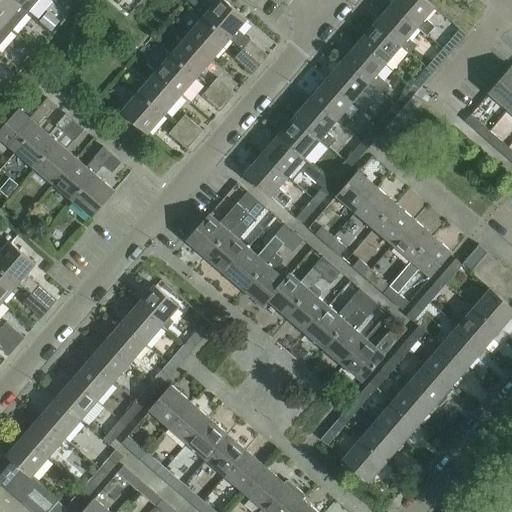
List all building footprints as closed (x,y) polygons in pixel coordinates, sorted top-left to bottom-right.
[(12,0),(0,0),(0,21),(5,26),(13,32),(29,14),(21,7),(12,0)] [(12,0),(21,7),(29,14),(40,0),(12,0)] [(222,0),(219,0),(204,18),(230,40),(243,51),(260,66),(268,58),(237,31),(247,21),(222,0)] [(424,0),(397,0),(392,6),(418,28),(428,36),(436,27),(427,18),(435,9),(424,0)] [(392,6),(376,24),(402,47),(403,46),(411,54),(418,46),(409,38),(418,28),(392,6)] [(49,11),(40,21),(52,31),(60,21),(49,11)] [(204,18),(188,37),(214,59),(230,40),(204,18)] [(0,46),(13,32),(5,26),(0,21),(0,46)] [(376,24),(360,43),(386,66),(402,47),(376,24)] [(460,31),(449,44),(455,49),(466,36),(460,31)] [(188,37),(172,55),(198,78),(214,59),(188,37)] [(360,43),(343,62),(370,84),(370,83),(383,94),(390,85),(378,75),(386,66),(360,43)] [(243,51),(236,60),(253,75),(260,66),(243,51)] [(172,55),(156,74),(182,96),(198,78),(172,55)] [(439,55),(427,69),(433,74),(445,61),(439,55)] [(343,62),(327,81),(353,103),(355,102),(366,111),(374,102),(362,93),(370,84),(343,62)] [(511,68),(490,94),(509,110),(511,107),(511,68)] [(417,80),(411,88),(417,93),(423,86),(433,74),(427,69),(417,80)] [(156,74),(140,93),(166,115),(182,96),(156,74)] [(4,79),(0,83),(0,84),(5,89),(9,84),(4,79)] [(219,79),(211,89),(228,103),(236,94),(219,79)] [(327,81),(311,99),(337,122),(338,121),(346,129),(353,121),(345,113),(353,103),(327,81)] [(411,88),(401,99),(407,105),(417,93),(411,88)] [(211,89),(203,98),(220,112),(228,103),(211,89)] [(140,93),(124,112),(149,135),(150,133),(166,115),(140,93)] [(311,99),(295,118),(321,140),(330,148),(337,140),(328,132),(337,122),(311,99)] [(20,110),(0,133),(0,137),(17,153),(40,127),(57,108),(47,100),(31,119),(20,110)] [(395,106),(384,118),(391,124),(401,112),(395,106)] [(66,116),(58,126),(66,133),(75,123),(66,116)] [(186,117),(178,126),(196,141),(204,132),(186,117)] [(295,118),(279,137),(305,159),(321,140),(295,118)] [(473,127),(472,128),(484,139),(490,132),(478,122),(473,127)] [(75,123),(66,133),(76,141),(84,131),(75,123)] [(378,125),(368,137),(374,143),(384,131),(378,125)] [(178,126),(171,135),(188,150),(196,141),(178,126)] [(40,127),(17,153),(36,169),(58,143),(40,127)] [(490,132),(484,139),(497,150),(503,143),(490,132)] [(279,137),(263,155),(289,178),(293,181),(300,173),(306,173),(324,188),(323,190),(329,195),(337,187),(305,159),(279,137)] [(58,143),(36,169),(55,185),(77,159),(58,143)] [(362,144),(352,155),(359,161),(368,150),(362,144)] [(77,159),(55,185),(73,201),(95,175),(104,166),(112,156),(104,148),(87,168),(77,159)] [(263,155),(246,175),(256,183),(285,209),(293,200),(280,188),(289,178),(263,155)] [(112,156),(104,166),(113,174),(122,164),(112,156)] [(346,162),(335,174),(342,180),(353,168),(346,162)] [(358,171),(337,196),(356,213),(378,188),(359,172),(358,171)] [(95,175),(73,201),(93,218),(115,192),(95,175)] [(11,178),(0,190),(9,198),(19,185),(11,178)] [(378,188),(356,213),(375,229),(396,204),(378,188)] [(211,215),(188,241),(207,258),(257,201),(248,193),(221,224),(220,224),(211,215)] [(297,219),(304,225),(320,206),(313,200),(297,219)] [(257,201),(207,258),(226,274),(249,249),(239,240),(256,221),(267,209),(257,201)] [(396,204),(375,229),(393,245),(415,220),(396,204)] [(415,220),(393,245),(412,261),(434,236),(415,220)] [(249,249),(226,274),(245,290),(277,253),(285,244),(294,232),(286,226),(285,225),(266,248),(258,257),(249,249)] [(321,228),(316,235),(328,246),(334,239),(321,228)] [(294,232),(285,244),(294,251),(303,240),(294,232)] [(390,287),(384,294),(403,310),(410,302),(399,293),(420,268),(431,278),(453,253),(434,236),(412,261),(390,287)] [(334,239),(328,246),(340,256),(346,249),(334,239)] [(10,243),(0,255),(0,268),(20,285),(21,284),(33,295),(32,296),(49,311),(58,302),(57,302),(40,287),(28,276),(37,266),(10,243)] [(479,246),(464,262),(473,270),(488,253),(479,246)] [(277,253),(245,290),(264,307),(270,301),(269,300),(286,281),(285,280),(274,271),(284,260),(277,253)] [(473,270),(471,273),(480,280),(497,261),(488,253),(473,270)] [(286,281),(269,300),(270,301),(288,317),(316,284),(316,285),(322,277),(332,265),(323,258),(313,270),(300,283),(290,274),(285,280),(286,281)] [(360,261),(354,268),(365,278),(371,271),(360,261)] [(497,261),(480,280),(489,288),(506,269),(497,261)] [(332,265),(322,277),(331,286),(342,274),(332,265)] [(450,266),(440,279),(447,285),(458,273),(450,266)] [(0,268),(0,300),(4,304),(20,285),(0,268)] [(511,274),(506,269),(489,288),(491,290),(498,296),(511,280),(511,274)] [(371,271),(365,278),(377,289),(384,294),(390,287),(383,282),(371,271)] [(511,280),(498,296),(507,304),(511,297),(511,280)] [(316,284),(288,317),(306,333),(329,307),(318,298),(322,294),(322,290),(316,285),(316,284)] [(434,285),(423,298),(430,304),(442,292),(434,285)] [(155,286),(139,305),(163,326),(167,330),(175,321),(171,318),(180,307),(155,286)] [(329,307),(306,333),(325,349),(369,298),(361,290),(350,302),(338,315),(329,307)] [(491,290),(474,309),(500,331),(511,317),(511,308),(507,304),(498,296),(491,290)] [(32,296),(24,305),(41,320),(42,320),(49,311),(32,296)] [(369,298),(325,349),(344,365),(366,339),(356,331),(368,318),(379,305),(369,298)] [(418,304),(407,317),(414,322),(425,310),(418,304)] [(139,305),(123,324),(147,345),(163,326),(139,305)] [(474,309),(458,328),(483,350),(500,331),(474,309)] [(366,339),(344,365),(363,382),(385,356),(397,342),(407,330),(399,323),(389,335),(376,348),(366,339)] [(7,324),(0,332),(0,333),(17,348),(25,339),(7,324)] [(123,324),(107,342),(131,364),(147,345),(123,324)] [(202,326),(185,345),(192,351),(209,332),(202,326)] [(458,328),(442,346),(468,369),(483,350),(458,328)] [(0,333),(0,349),(9,357),(17,348),(0,333)] [(414,333),(402,346),(409,352),(421,340),(414,333)] [(107,342),(90,361),(115,382),(131,364),(107,342)] [(185,345),(169,364),(172,367),(176,370),(192,351),(185,345)] [(427,364),(425,366),(451,388),(468,369),(442,346),(427,364)] [(397,352),(386,365),(394,371),(404,359),(397,352)] [(420,372),(409,384),(435,406),(437,404),(439,406),(441,406),(448,398),(448,395),(446,394),(451,388),(425,366),(427,364),(422,360),(415,368),(420,372)] [(90,361),(74,380),(99,401),(115,382),(90,361)] [(169,364),(153,383),(157,386),(159,389),(166,381),(176,370),(172,367),(169,364)] [(382,370),(370,383),(378,390),(389,377),(382,370)] [(74,380),(58,398),(82,420),(99,401),(74,380)] [(153,383),(136,402),(142,406),(143,408),(159,389),(157,386),(153,383)] [(394,401),(393,403),(419,425),(435,406),(409,384),(394,401)] [(173,386),(152,411),(171,427),(192,403),(173,386)] [(365,390),(354,403),(361,409),(372,396),(365,390)] [(386,411),(377,422),(402,444),(419,425),(393,403),(394,401),(389,397),(382,406),(386,411)] [(58,398),(42,417),(66,439),(82,420),(58,398)] [(136,402),(120,420),(126,426),(127,426),(143,408),(142,406),(136,402)] [(192,403),(171,427),(189,443),(211,419),(192,403)] [(349,408),(338,421),(345,427),(356,415),(349,408)] [(42,417),(25,436),(50,457),(66,439),(42,417)] [(211,419),(189,443),(208,459),(229,435),(211,419)] [(120,420),(104,439),(111,445),(127,426),(126,426),(120,420)] [(377,422),(360,440),(386,463),(402,444),(377,422)] [(333,427),(321,440),(329,447),(340,433),(333,427)] [(229,435),(208,459),(227,476),(248,451),(229,435)] [(25,436),(9,455),(15,460),(23,468),(32,476),(33,476),(50,458),(50,457),(25,436)] [(129,436),(123,443),(142,460),(148,453),(129,436)] [(360,440),(344,460),(370,482),(386,463),(360,440)] [(117,450),(100,469),(107,475),(124,456),(117,450)] [(248,451),(227,476),(246,492),(267,467),(248,451)] [(148,453),(142,460),(161,476),(167,469),(148,453)] [(15,460),(0,476),(0,482),(6,488),(23,468),(15,460)] [(125,465),(118,473),(138,490),(145,482),(125,465)] [(267,467),(246,492),(264,507),(264,508),(285,483),(267,467)] [(23,468),(6,488),(15,496),(32,476),(23,468)] [(100,469),(84,488),(85,489),(91,494),(107,475),(100,469)] [(167,469),(161,476),(179,492),(186,485),(167,469)] [(32,476),(15,496),(24,504),(42,484),(33,476),(32,476)] [(264,507),(259,511),(293,511),(304,500),(303,499),(306,496),(306,493),(289,479),(287,479),(285,483),(264,508),(264,507)] [(145,482),(138,490),(156,506),(163,498),(145,482)] [(42,484),(24,504),(33,511),(51,491),(42,484)] [(186,485),(179,492),(198,509),(205,501),(186,485)] [(84,488),(68,506),(75,511),(91,494),(85,489),(84,488)] [(51,491),(33,511),(49,511),(58,502),(60,500),(51,491)] [(179,511),(163,498),(156,506),(163,511),(179,511)] [(110,511),(96,499),(85,511),(110,511)] [(318,511),(304,500),(293,511),(318,511)] [(217,511),(205,501),(198,509),(202,511),(217,511)] [(58,502),(49,511),(65,511),(68,510),(58,502)]
